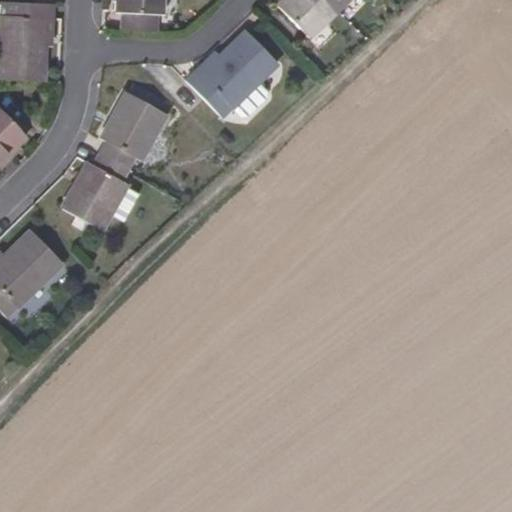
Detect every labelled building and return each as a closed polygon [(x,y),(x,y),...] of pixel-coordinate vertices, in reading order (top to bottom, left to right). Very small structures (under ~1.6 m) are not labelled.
[(43,41),(45,15),(51,15),(52,3),(47,2),(0,0),(0,77),(13,78),(41,79),(43,41)] [(161,11),(161,0),(116,0),(116,9),(161,11)] [(336,8),(328,0),(279,0),(276,3),(294,21),(308,35),(321,22),(336,8)] [(260,74),(274,60),(260,46),(243,29),(226,45),(197,73),(192,68),(189,70),(183,77),(202,97),(218,114),(240,93),(260,74)] [(143,147),(162,111),(142,100),(122,89),(112,109),(97,136),(101,138),(101,140),(96,150),(126,167),(131,156),(136,157),(143,147)] [(16,138),(22,133),(2,113),(0,110),(0,160),(7,154),(4,150),(11,142),(16,138)] [(136,190),(123,183),(123,181),(120,177),(126,167),(96,150),(90,161),(85,159),(68,189),(59,206),(97,227),(99,225),(107,211),(121,218),(136,190)] [(23,295),(57,262),(45,250),(35,238),(22,225),(8,239),(0,246),(0,313),(2,315),(23,295)]
